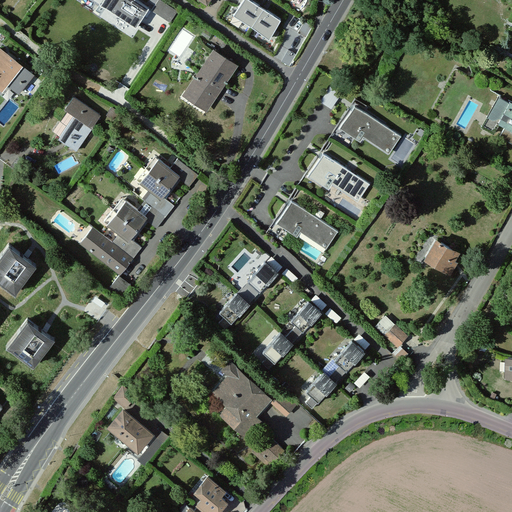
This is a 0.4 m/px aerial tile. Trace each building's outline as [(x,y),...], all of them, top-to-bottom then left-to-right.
[(148,7),(138,0),(99,0),(99,1),(135,26),(148,7)] [(177,10),(161,0),(159,0),(153,10),(170,21),(177,10)] [(284,18),(256,0),(241,0),(232,14),(270,39),(284,18)] [(22,64),(0,46),(0,89),(6,84),(22,64)] [(238,63),(213,47),(182,95),(207,111),(238,63)] [(22,64),(6,84),(17,93),(33,73),(22,64)] [(335,105),(341,90),(331,85),(324,101),(335,105)] [(102,116),(75,97),(65,112),(74,118),(59,140),(77,152),(102,116)] [(511,131),(511,101),(498,124),(505,127),(511,131)] [(402,136),(356,104),(341,127),(361,140),(364,135),(390,153),(402,136)] [(119,112),(112,106),(106,115),(113,120),(119,112)] [(511,131),(505,127),(501,136),(511,141),(511,131)] [(371,182),(323,153),(309,175),(330,188),(333,183),(360,200),(371,182)] [(171,169),(159,160),(140,183),(149,191),(142,200),(146,203),(139,211),(127,202),(108,226),(120,235),(114,242),(94,227),(81,244),(120,275),(142,247),(132,239),(146,221),(156,229),(174,206),(165,199),(181,180),(190,187),(198,176),(178,160),(171,169)] [(339,230),(292,200),(277,223),(298,236),(301,230),(328,247),(339,230)] [(419,261),(448,277),(455,264),(451,262),(456,254),(431,240),(419,261)] [(57,279),(9,244),(0,256),(0,297),(28,318),(57,279)] [(226,329),(275,273),(261,261),(244,281),(247,283),(221,312),(226,316),(219,324),(226,329)] [(131,285),(119,275),(111,286),(122,295),(131,285)] [(286,338),(280,332),(262,351),(268,357),(263,363),(270,369),(322,313),(308,300),(289,321),(296,327),(286,338)] [(57,338),(25,314),(2,345),(33,369),(57,338)] [(406,338),(391,326),(382,336),(396,349),(406,338)] [(327,378),(320,372),(302,392),(309,397),(304,403),(311,409),(362,353),(349,341),(330,361),(337,367),(327,378)] [(511,378),(511,357),(502,357),(501,378),(511,378)] [(249,439),(264,422),(257,416),(272,399),(231,361),(223,370),(229,376),(214,392),(229,406),(222,414),(249,439)] [(156,433),(127,408),(136,397),(124,386),(113,399),(125,408),(109,427),(140,453),(156,433)] [(296,403),(284,391),(272,403),(284,415),(296,403)] [(147,449),(152,453),(164,440),(158,436),(147,449)] [(284,450),(268,436),(254,452),(270,466),(284,450)] [(227,491),(210,476),(196,491),(204,498),(199,504),(208,511),(219,511),(229,502),(222,496),(227,491)]
